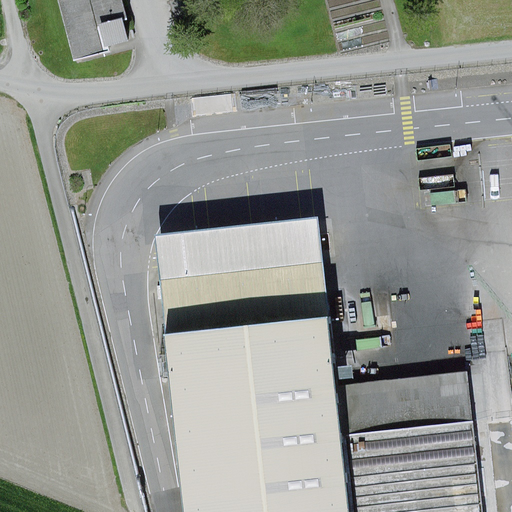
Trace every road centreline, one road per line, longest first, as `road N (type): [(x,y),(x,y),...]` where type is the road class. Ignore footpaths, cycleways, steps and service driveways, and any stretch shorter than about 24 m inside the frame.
road 1 (track): [(143,511),(17,0)]
road 2 (unclassified): [(0,79),(38,88),(511,44)]
